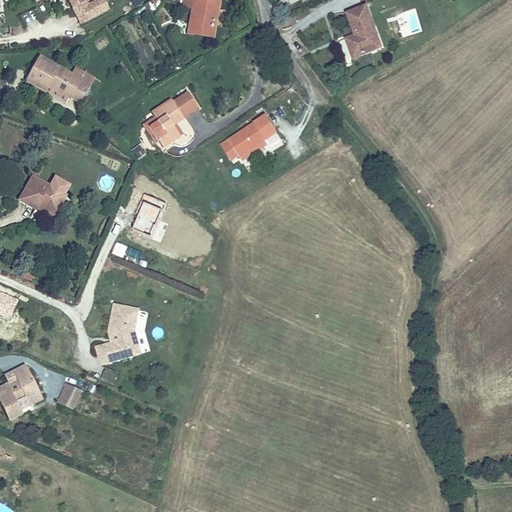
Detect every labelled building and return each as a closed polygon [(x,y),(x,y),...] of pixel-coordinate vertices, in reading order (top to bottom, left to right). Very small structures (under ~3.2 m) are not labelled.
[(34,0),(35,1),(37,0),(70,0),(77,14),(88,9),(85,4),(83,0),(34,0)] [(192,7),(190,21),(194,19),(200,30),(216,18),(218,0),(181,0),(180,4),(190,6),(192,7)] [(367,12),(348,18),(356,40),(346,44),(353,62),(381,52),(367,12)] [(216,18),(200,30),(215,32),(216,18)] [(194,19),(190,21),(188,29),(200,30),(194,19)] [(24,80),(44,91),(48,88),(62,95),(80,103),(94,76),(76,67),(73,75),(37,57),(24,80)] [(48,88),(44,91),(59,100),(62,95),(48,88)] [(171,100),(150,113),(153,117),(155,121),(147,126),(158,143),(160,147),(178,135),(171,124),(176,121),(196,108),(187,92),(172,101),(171,100)] [(220,145),(228,157),(236,153),(237,156),(239,158),(265,142),(268,147),(281,139),(266,114),(227,138),(228,140),(220,145)] [(153,117),(141,124),(155,145),(158,143),(147,126),(155,121),(153,117)] [(176,121),(171,124),(178,135),(183,132),(176,121)] [(226,137),(218,141),(220,145),(228,140),(227,138),(226,137)] [(37,202),(54,212),(64,194),(32,176),(17,200),(33,209),(37,202)] [(100,187),(110,189),(113,178),(102,176),(100,187)] [(49,219),(54,212),(37,202),(33,209),(49,219)] [(124,256),(128,247),(116,242),(112,251),(124,256)] [(137,275),(108,262),(102,277),(131,289),(137,275)] [(137,308),(113,303),(108,330),(110,342),(96,346),(100,363),(134,354),(132,346),(137,344),(133,329),(137,308)] [(23,367),(12,372),(16,380),(0,388),(0,404),(8,421),(19,415),(14,404),(25,399),(29,406),(40,400),(23,367)] [(113,386),(118,372),(106,368),(101,382),(113,386)] [(80,393),(66,386),(58,403),(72,410),(80,393)] [(0,511),(15,511),(0,503),(0,511)]
